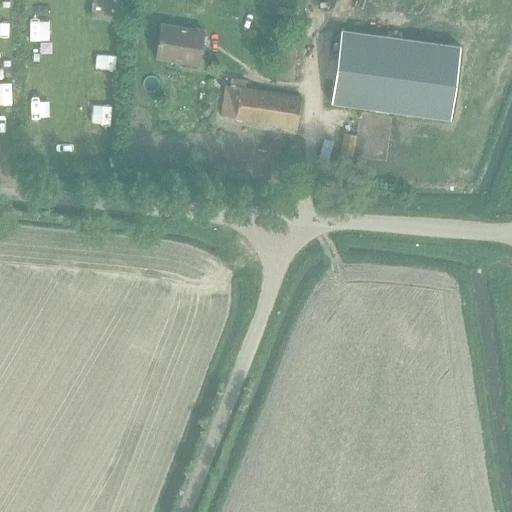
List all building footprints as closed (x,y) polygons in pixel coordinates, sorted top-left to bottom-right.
[(118,0),(90,0),(88,13),(116,17),(118,0)] [(197,66),(203,31),(160,24),(155,58),(197,66)] [(341,29),(330,101),(449,118),(460,46),(341,29)] [(278,34),(271,79),(290,82),(295,47),(289,47),(290,36),(278,34)] [(296,129),(301,97),(245,88),(246,81),(230,79),(229,87),(224,86),(220,116),(296,129)]
